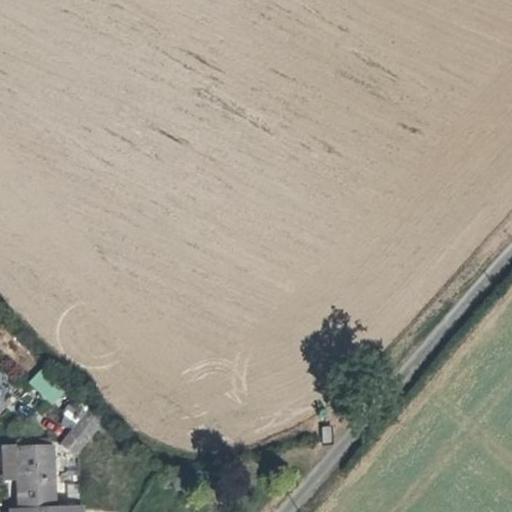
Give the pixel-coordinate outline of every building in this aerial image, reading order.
[(0,329),(0,349),(23,370),(33,359),(0,329)] [(50,357),(27,380),(51,403),(74,380),(50,357)] [(92,400),(74,419),(78,423),(73,429),(86,439),(101,420),(100,419),(105,413),(92,400)] [(56,501),(53,446),(14,448),(16,480),(17,511),(83,511),(83,507),(56,501)] [(16,480),(14,448),(4,450),(5,481),(16,480)]
